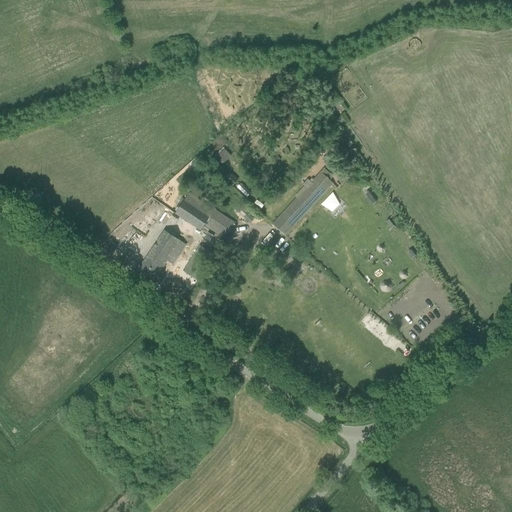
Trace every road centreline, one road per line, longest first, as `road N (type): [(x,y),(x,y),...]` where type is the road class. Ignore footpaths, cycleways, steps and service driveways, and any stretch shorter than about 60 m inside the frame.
road 1 (unclassified): [(366,439),(319,420),(0,203)]
road 2 (unclassified): [(366,439),(511,330)]
